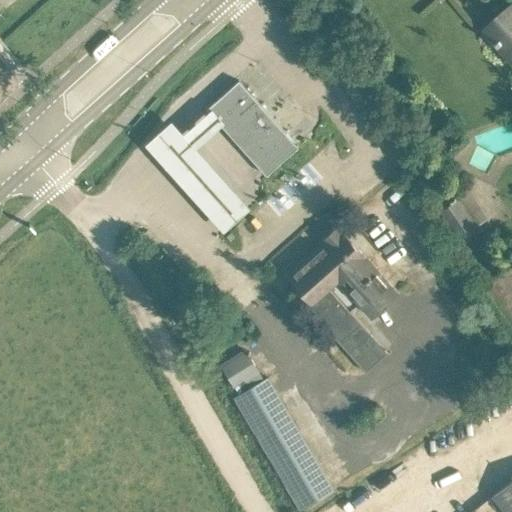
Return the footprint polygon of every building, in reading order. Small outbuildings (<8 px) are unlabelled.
[(511,5),(485,29),(511,58),(511,5)] [(239,80),(208,108),(255,161),(261,167),(266,173),(267,174),(299,146),(297,144),(292,138),(287,133),(239,80)] [(196,136),(220,114),(207,99),(182,121),(171,109),(144,133),(223,221),(250,197),(196,136)] [(458,239),(479,226),(459,197),(439,210),(458,239)] [(398,292),(352,240),(339,225),(323,239),(329,246),(305,266),(301,261),(296,266),(300,271),(292,278),(312,300),(307,304),(320,319),(329,329),(349,352),(366,370),(388,351),(371,333),(351,310),(361,301),(373,314),(398,292)] [(266,379),(251,353),(250,351),(224,366),(240,394),(237,395),(303,508),(334,490),(269,377),(266,379)] [(506,511),(511,511),(511,479),(492,495),(506,511)]
